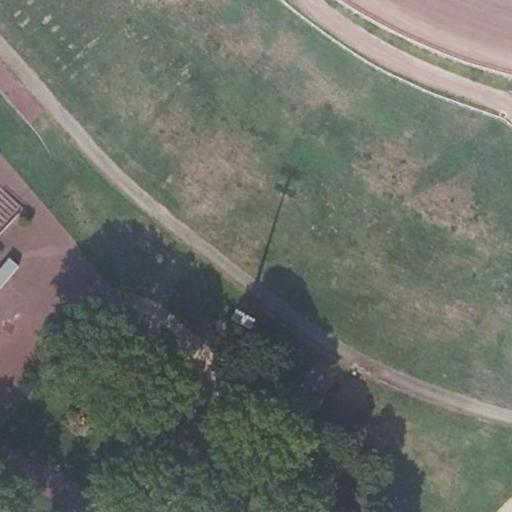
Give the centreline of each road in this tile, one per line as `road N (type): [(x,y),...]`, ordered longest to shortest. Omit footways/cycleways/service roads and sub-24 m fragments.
road 1 (track): [(0,49),(109,176),(227,271),(351,360),(511,418)]
road 2 (track): [(311,0),(329,22),(511,110)]
